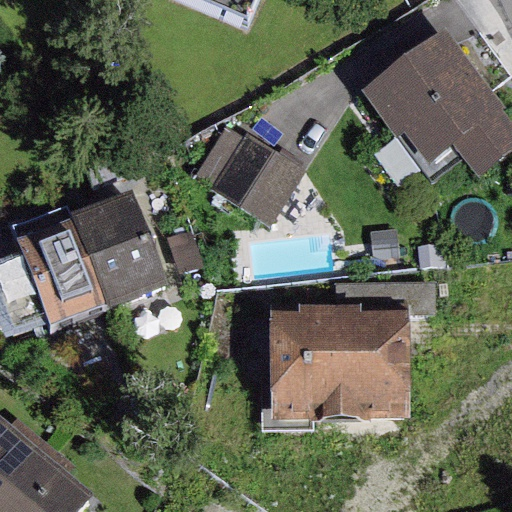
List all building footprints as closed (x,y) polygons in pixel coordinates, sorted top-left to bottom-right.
[(174,0),(172,6),(253,40),(269,0),(174,0)] [(511,164),(511,133),(450,47),(374,101),(431,181),(470,153),(489,181),(511,164)] [(306,178),(254,144),(222,192),(274,226),(306,178)] [(141,220),(0,272),(0,285),(24,349),(169,295),(141,220)] [(411,332),(270,330),(268,436),(410,438),(411,332)] [(0,511),(86,511),(0,429),(0,511)]
